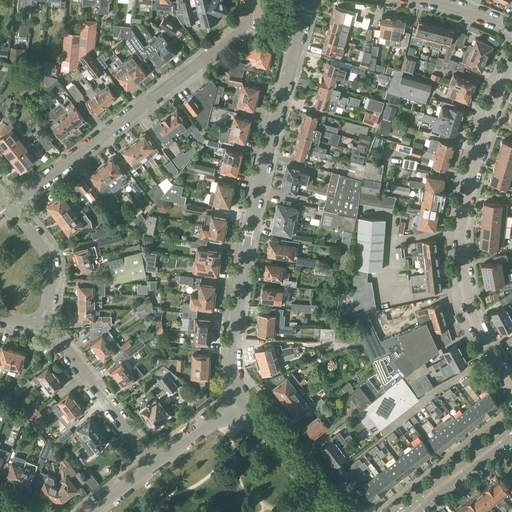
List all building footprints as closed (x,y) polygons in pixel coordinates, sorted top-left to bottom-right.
[(100,0),(100,4),(99,13),(108,14),(109,2),(111,2),(110,0),(100,0)] [(198,9),(222,3),(221,0),(190,0),(182,2),(181,0),(176,0),(176,2),(176,15),(198,9)] [(176,15),(182,25),(186,24),(187,26),(195,23),(191,12),(198,10),(202,26),(217,22),(215,15),(223,13),(224,11),(222,3),(198,9),(176,15)] [(334,8),(331,19),(358,27),(368,29),(371,30),(372,26),(358,23),(346,19),(348,12),(334,8)] [(380,29),(379,37),(386,38),(385,44),(389,45),(394,17),(382,16),(380,29)] [(405,19),(394,17),(389,45),(400,47),(400,45),(407,47),(410,34),(403,33),(405,19)] [(158,27),(168,35),(171,36),(177,27),(163,18),(158,27)] [(331,19),(328,30),(348,36),(349,30),(357,32),(358,27),(331,19)] [(422,46),(422,44),(423,39),(425,32),(424,32),(426,23),(419,21),(417,29),(414,28),(410,43),(422,46)] [(81,29),(95,30),(96,23),(82,22),(81,29)] [(431,45),(436,26),(426,23),(424,32),(425,32),(423,39),(422,44),(431,46),(431,45)] [(15,36),(27,37),(28,26),(16,25),(15,36)] [(123,41),(129,38),(130,27),(114,25),(113,36),(120,37),(123,41)] [(444,37),(446,28),(436,26),(431,45),(431,46),(430,48),(439,50),(440,47),(441,44),(443,36),(444,37)] [(445,67),(446,67),(449,59),(455,45),(451,43),(454,30),(446,28),(444,37),(443,36),(441,44),(440,47),(447,49),(444,59),(437,57),(437,59),(435,64),(445,67)] [(95,47),(96,30),(95,30),(81,29),(80,35),(78,59),(88,53),(95,47)] [(325,41),(350,48),(352,44),(346,42),(348,36),(328,30),(325,41)] [(462,47),(467,35),(460,32),(455,44),(462,47)] [(78,59),(80,35),(65,33),(61,72),(68,73),(74,70),(77,68),(78,62),(78,59)] [(150,37),(149,37),(167,60),(176,53),(171,46),(175,42),(171,36),(168,35),(165,37),(163,34),(157,39),(155,36),(151,39),(150,37)] [(144,58),(148,55),(157,67),(167,60),(149,37),(146,40),(149,44),(144,48),(139,41),(134,44),(129,38),(129,39),(137,49),(144,58)] [(132,53),(137,49),(129,39),(129,38),(123,41),(132,53)] [(471,51),(487,58),(491,48),(490,45),(476,39),(471,51)] [(349,52),(350,48),(325,41),(322,51),(335,55),(335,57),(340,59),(343,50),(349,52)] [(20,64),(26,64),(28,43),(21,42),(20,49),(12,48),(10,62),(20,63),(20,64)] [(372,46),(369,63),(368,69),(383,74),(385,67),(375,64),(376,57),(377,57),(379,47),(372,46)] [(0,57),(8,59),(10,51),(0,49),(0,57)] [(481,71),(487,58),(471,51),(465,64),(481,71)] [(95,59),(103,69),(107,66),(104,61),(109,58),(105,52),(95,59)] [(267,68),(271,52),(247,54),(252,60),(247,64),(242,64),(239,60),(226,70),(220,63),(214,67),(219,74),(229,75),(229,76),(233,76),(242,78),(243,72),(247,71),(255,65),(267,68)] [(93,89),(100,84),(95,78),(103,73),(88,53),(78,59),(78,62),(77,68),(91,87),(93,89)] [(127,69),(137,82),(147,75),(133,57),(131,57),(123,63),(119,59),(127,69)] [(127,90),(137,82),(127,69),(119,59),(116,61),(121,69),(115,73),(117,76),(117,77),(127,90)] [(449,59),(446,67),(462,72),(465,64),(459,61),(459,63),(449,59)] [(368,69),(369,63),(361,61),(359,67),(365,68),(367,69),(367,70),(368,70),(368,69)] [(50,73),(50,74),(57,76),(59,67),(43,63),(41,71),(50,73)] [(328,63),(325,74),(345,80),(348,69),(341,67),(328,63)] [(365,68),(359,67),(351,65),(350,71),(363,75),(365,68)] [(391,76),(394,68),(387,66),(384,74),(391,76)] [(403,75),(402,75),(403,71),(400,70),(394,68),(391,76),(385,91),(391,93),(425,103),(430,87),(442,90),(444,82),(426,78),(420,76),(420,77),(407,74),(406,74),(404,73),(403,75)] [(448,84),(457,88),(472,93),(477,83),(452,73),(448,84)] [(40,77),(49,89),(59,81),(57,79),(43,74),(40,77)] [(335,88),(340,90),(343,89),(344,84),(350,86),(351,81),(345,80),(325,74),(323,79),(322,78),(321,84),(335,88)] [(21,95),(33,85),(26,78),(18,92),(21,95)] [(217,91),(217,88),(212,81),(184,102),(204,129),(207,127),(208,124),(208,122),(208,121),(211,112),(212,107),(212,106),(217,91)] [(67,89),(77,102),(84,97),(74,84),(67,89)] [(256,99),(257,99),(259,88),(243,84),(240,95),(256,99)] [(320,90),(319,95),(327,97),(335,99),(345,102),(346,103),(348,103),(357,105),(358,101),(349,99),(338,96),(340,90),(335,88),(321,84),(319,90),(320,90)] [(116,98),(107,86),(101,91),(98,87),(93,90),(97,94),(97,95),(106,107),(116,98)] [(106,107),(97,95),(97,94),(93,90),(93,89),(91,87),(86,91),(91,99),(86,103),(95,115),(106,107)] [(468,104),(472,93),(457,88),(453,98),(468,104)] [(390,93),(383,91),(381,98),(388,100),(390,93)] [(229,103),(228,109),(237,111),(237,112),(239,107),(254,111),(257,99),(256,99),(240,95),(235,94),(232,104),(229,103)] [(319,95),(315,106),(335,111),(336,105),(343,107),(345,103),(348,103),(346,103),(345,102),(335,99),(327,97),(319,95)] [(77,126),(85,121),(68,97),(64,100),(65,102),(61,105),(77,126)] [(374,111),(380,112),(381,113),(384,102),(370,98),(366,109),(374,111)] [(438,116),(461,123),(462,119),(463,119),(464,115),(464,114),(464,113),(454,110),(456,105),(443,101),(438,116)] [(0,111),(5,115),(5,114),(10,106),(4,102),(0,108),(0,111)] [(77,126),(61,105),(60,103),(52,109),(58,118),(58,119),(69,133),(77,126)] [(387,105),(383,117),(392,121),(396,108),(387,105)] [(233,121),(231,128),(248,132),(251,120),(235,116),(237,111),(228,109),(220,107),(212,106),(212,107),(211,112),(208,121),(214,123),(224,125),(226,119),(233,121)] [(58,119),(58,118),(52,109),(48,112),(53,119),(55,118),(56,120),(50,124),(61,139),(69,133),(58,119)] [(189,126),(177,109),(169,115),(180,129),(182,132),(186,136),(191,132),(200,143),(205,139),(193,123),(189,126)] [(375,127),(380,112),(374,111),(372,114),(366,112),(362,122),(375,127)] [(18,139),(24,135),(25,134),(23,132),(21,131),(19,131),(18,130),(17,130),(16,128),(12,124),(15,123),(16,120),(16,116),(14,113),(11,112),(8,112),(6,113),(0,123),(0,133),(3,136),(0,137),(0,147),(1,147),(4,151),(18,139)] [(436,117),(422,112),(419,120),(432,124),(431,126),(439,129),(438,133),(440,134),(441,131),(457,136),(457,134),(458,134),(459,130),(459,129),(461,123),(438,116),(437,116),(436,117)] [(330,132),(336,134),(338,129),(323,125),(325,117),(319,115),(318,117),(305,113),(305,114),(303,114),(302,119),(303,119),(302,124),(330,132)] [(180,129),(169,115),(165,118),(164,118),(161,120),(161,121),(160,122),(171,136),(176,132),(178,135),(182,132),(180,129)] [(34,119),(27,124),(31,129),(38,124),(34,119)] [(381,120),(377,133),(388,136),(392,124),(381,120)] [(366,134),(368,127),(345,121),(343,128),(366,134)] [(175,140),(171,136),(160,122),(153,127),(167,146),(175,140)] [(330,132),(302,124),(299,135),(319,140),(321,135),(329,137),(330,132)] [(245,143),(248,132),(231,128),(228,139),(245,143)] [(25,134),(24,135),(27,139),(33,134),(30,130),(25,134)] [(38,138),(47,150),(53,145),(45,133),(38,138)] [(140,137),(138,139),(149,153),(151,157),(158,152),(156,148),(156,147),(145,133),(144,134),(142,134),(140,136),(140,137)] [(325,153),(326,149),(322,148),(318,147),(320,141),(319,141),(319,140),(299,135),(296,145),(321,152),(325,153)] [(382,139),(376,137),(373,147),(379,149),(382,139)] [(11,160),(26,148),(18,139),(4,151),(6,154),(5,157),(8,160),(11,160)] [(130,145),(128,146),(139,160),(145,156),(148,159),(151,157),(149,153),(138,139),(133,142),(132,142),(130,143),(130,145)] [(431,139),(428,151),(434,153),(451,158),(454,146),(431,139)] [(220,148),(221,143),(208,140),(206,145),(218,148),(218,147),(220,148)] [(511,143),(502,141),(499,151),(511,155),(511,143)] [(367,145),(358,143),(356,151),(366,153),(367,145)] [(11,160),(15,166),(14,168),(17,171),(20,171),(38,158),(33,151),(36,149),(32,144),(26,148),(11,160)] [(410,154),(421,157),(421,156),(434,160),(432,166),(447,170),(451,158),(434,153),(428,151),(422,150),(412,147),(402,144),(400,152),(410,154)] [(325,153),(321,152),(296,145),(293,156),(307,160),(308,153),(324,157),(325,153)] [(139,160),(128,146),(127,147),(125,147),(123,148),(123,150),(121,151),(133,168),(130,170),(135,177),(138,174),(135,169),(142,164),(139,160)] [(184,153),(188,158),(189,160),(196,151),(193,147),(184,153)] [(221,159),(240,164),(243,153),(224,148),(221,159)] [(511,155),(499,151),(496,162),(511,166),(511,155)] [(188,158),(184,153),(183,152),(172,160),(178,168),(181,168),(188,158)] [(356,163),(363,164),(365,157),(359,155),(356,163)] [(107,162),(105,163),(116,177),(119,181),(122,185),(123,186),(122,186),(123,186),(128,183),(125,178),(127,176),(113,158),(111,159),(109,159),(107,161),(107,162)] [(237,176),(240,164),(221,159),(218,171),(237,176)] [(417,162),(403,159),(401,167),(415,170),(417,162)] [(164,165),(174,177),(178,172),(177,169),(171,161),(164,165)] [(363,164),(356,163),(351,161),(347,176),(362,180),(363,180),(363,178),(365,165),(363,164)] [(363,178),(380,181),(383,165),(366,161),(365,165),(363,178)] [(511,166),(496,162),(493,172),(511,178),(511,166)] [(97,170),(96,171),(107,185),(107,186),(110,189),(111,191),(112,191),(113,193),(122,186),(123,186),(122,185),(119,181),(116,177),(105,163),(101,167),(99,166),(97,168),(97,170)] [(189,170),(206,174),(210,175),(212,168),(191,163),(189,170)] [(299,182),(307,184),(307,183),(312,184),(313,179),(308,178),(309,171),(302,170),(287,166),(286,169),(285,170),(285,172),(285,173),(284,178),(299,182)] [(35,171),(32,168),(26,172),(29,176),(35,171)] [(91,175),(89,176),(104,197),(111,191),(110,189),(107,186),(107,185),(96,171),(95,171),(93,171),(91,173),(91,175)] [(317,192),(327,194),(335,196),(340,174),(328,171),(327,177),(330,178),(329,182),(320,181),(319,186),(317,186),(316,191),(317,192)] [(511,178),(493,172),(490,183),(511,189),(511,178)] [(327,194),(324,209),(357,217),(359,204),(361,192),(361,191),(363,180),(362,180),(347,176),(340,174),(335,196),(327,194)] [(418,188),(425,189),(441,192),(443,180),(428,177),(426,183),(410,181),(409,186),(418,188)] [(158,185),(164,193),(172,184),(170,182),(167,178),(158,185)] [(298,187),(299,182),(284,178),(281,191),(296,194),(298,187)] [(381,181),(380,181),(363,178),(363,180),(361,191),(379,194),(381,181)] [(79,197),(90,189),(82,180),(76,184),(80,189),(75,193),(79,197)] [(130,184),(138,194),(143,190),(135,180),(130,184)] [(218,182),(215,193),(233,197),(233,196),(234,195),(235,192),(234,190),(235,185),(218,182)] [(298,187),(307,189),(306,189),(316,191),(317,186),(312,184),(307,183),(307,184),(299,182),(298,187)] [(164,193),(158,185),(157,185),(157,184),(147,192),(156,204),(160,198),(164,193)] [(164,193),(160,198),(179,203),(183,186),(173,184),(172,184),(164,193)] [(425,189),(422,204),(438,206),(441,192),(425,189)] [(91,203),(98,198),(92,190),(85,195),(91,203)] [(230,208),(231,203),(232,202),(233,199),(232,198),(233,197),(215,193),(212,205),(230,208)] [(55,216),(68,206),(61,196),(47,206),(55,216)] [(120,215),(106,197),(101,201),(115,219),(120,215)] [(171,205),(168,200),(163,199),(158,202),(157,207),(160,212),(165,213),(169,210),(171,205)] [(484,203),(483,214),(506,216),(507,205),(484,203)] [(436,218),(438,206),(422,204),(421,210),(408,208),(407,213),(413,214),(420,215),(436,218)] [(201,214),(202,208),(202,207),(188,205),(186,211),(201,214)] [(275,217),(293,220),(295,221),(296,217),(294,216),(296,208),(278,205),(275,217)] [(62,225),(75,215),(68,206),(55,216),(62,225)] [(357,217),(324,209),(320,226),(334,230),(334,226),(355,231),(357,217)] [(75,215),(62,225),(69,235),(77,229),(78,233),(93,229),(92,226),(91,222),(83,210),(76,215),(75,215)] [(139,227),(145,219),(141,214),(133,220),(139,227)] [(206,214),(204,226),(210,227),(226,230),(226,228),(227,228),(228,224),(227,223),(228,218),(206,214)] [(483,214),(481,225),(505,227),(506,216),(483,214)] [(153,235),(156,217),(149,215),(139,228),(139,232),(153,235)] [(412,231),(414,232),(413,233),(423,233),(424,227),(434,229),(436,218),(420,215),(418,226),(413,225),(412,231)] [(292,228),(293,220),(275,217),(273,231),(290,235),(291,232),(292,233),(293,228),(292,228)] [(382,271),(385,220),(358,218),(355,269),(368,270),(382,271)] [(202,225),(199,237),(223,242),(224,237),(226,236),(226,233),(225,232),(226,230),(210,227),(204,226),(202,225)] [(481,225),(480,236),(504,238),(505,227),(481,225)] [(93,240),(109,235),(107,229),(91,233),(93,240)] [(100,239),(101,245),(117,241),(116,239),(123,237),(122,233),(100,239)] [(293,235),(292,242),(297,242),(301,243),(302,236),(293,235)] [(152,246),(153,238),(143,236),(142,244),(152,246)] [(480,236),(479,246),(503,249),(504,238),(480,236)] [(297,242),(292,242),(290,241),(290,246),(270,242),(268,255),(292,259),(294,246),(296,247),(297,242)] [(412,251),(413,256),(420,255),(424,255),(437,253),(435,241),(422,242),(416,243),(417,251),(412,251)] [(97,257),(94,245),(90,247),(90,246),(73,250),(75,256),(73,257),(74,259),(76,260),(76,262),(93,258),(92,258),(97,257)] [(220,257),(221,252),(206,249),(197,248),(196,248),(194,260),(203,261),(219,264),(220,262),(221,261),(221,258),(220,257)] [(402,258),(403,270),(409,269),(408,259),(405,260),(405,257),(402,258),(401,248),(395,248),(396,259),(402,258)] [(141,252),(145,270),(156,272),(157,267),(155,266),(156,254),(141,251),(141,252)] [(116,284),(146,276),(145,270),(141,252),(122,257),(122,258),(109,261),(111,269),(110,269),(112,277),(103,277),(103,280),(104,280),(104,284),(116,284)] [(425,267),(438,266),(437,253),(424,255),(420,255),(413,256),(413,261),(418,260),(419,267),(425,267)] [(481,265),(483,276),(506,272),(504,261),(507,260),(506,255),(493,257),(494,263),(481,265)] [(79,273),(95,269),(94,265),(99,264),(97,257),(92,258),(93,258),(76,262),(76,264),(75,265),(76,267),(77,267),(79,273)] [(297,257),(296,264),(315,267),(316,260),(297,257)] [(219,265),(219,264),(203,261),(201,273),(202,273),(217,276),(218,270),(220,269),(220,267),(219,265)] [(293,268),(294,264),(294,263),(287,263),(286,267),(267,265),(265,277),(281,280),(282,280),(283,272),(286,272),(287,267),(293,268)] [(426,280),(440,278),(438,266),(425,267),(426,274),(426,277),(426,280)] [(332,270),(315,268),(314,274),(331,277),(332,270)] [(351,314),(376,310),(372,282),(367,282),(368,270),(355,269),(353,269),(352,295),(351,314)] [(506,272),(483,276),(485,287),(498,285),(499,290),(511,288),(511,286),(511,282),(508,283),(508,282),(506,272)] [(193,277),(189,277),(180,275),(180,277),(179,282),(179,283),(192,285),(193,277)] [(440,278),(426,280),(427,283),(428,292),(441,290),(440,278)] [(76,291),(76,294),(78,295),(77,296),(94,296),(102,296),(104,296),(104,284),(104,280),(103,280),(99,280),(99,279),(89,279),(89,284),(77,284),(77,290),(76,291)] [(146,281),(147,284),(148,290),(156,291),(157,281),(146,281)] [(198,296),(214,298),(216,286),(196,283),(195,286),(196,288),(199,289),(198,296)] [(284,304),(286,290),(263,288),(261,302),(284,304)] [(503,306),(511,299),(511,292),(499,301),(503,306)] [(336,313),(351,314),(352,295),(339,293),(336,313)] [(182,312),(182,313),(196,314),(197,308),(213,310),(214,298),(198,296),(192,295),(191,303),(183,302),(181,312),(182,312)] [(78,301),(76,302),(76,306),(78,307),(78,310),(95,310),(95,307),(102,307),(102,296),(94,296),(77,296),(78,301)] [(138,305),(135,307),(143,318),(153,312),(151,301),(138,305)] [(316,305),(291,303),(291,310),(316,312),(316,305)] [(491,314),(496,324),(510,316),(511,315),(511,309),(509,304),(491,314)] [(441,305),(417,312),(420,325),(425,323),(444,317),(441,305)] [(78,311),(76,313),(76,316),(78,317),(78,322),(90,322),(90,328),(103,327),(108,322),(112,322),(111,322),(112,316),(101,316),(101,320),(95,320),(95,310),(78,310),(78,311)] [(188,322),(188,330),(194,331),(211,332),(212,320),(195,319),(196,314),(182,313),(182,317),(189,318),(188,322)] [(367,313),(354,319),(365,345),(365,347),(369,356),(377,372),(385,391),(401,378),(423,361),(438,350),(452,342),(451,338),(436,345),(430,333),(425,323),(420,325),(380,341),(367,313)] [(284,326),(284,321),(276,320),(277,315),(259,314),(258,324),(284,326)] [(511,315),(510,316),(496,324),(501,333),(511,327),(511,315)] [(444,317),(425,323),(430,333),(448,327),(444,317)] [(89,343),(96,353),(110,342),(105,337),(110,333),(108,329),(111,327),(111,326),(113,324),(112,322),(108,322),(103,327),(90,328),(90,335),(94,339),(89,343)] [(284,326),(258,324),(258,334),(275,336),(275,333),(295,334),(296,328),(292,327),(284,326)] [(365,347),(365,345),(358,330),(351,330),(320,328),(319,339),(334,340),(334,344),(333,351),(344,346),(361,348),(362,347),(365,347)] [(190,348),(195,349),(199,349),(200,344),(210,345),(211,332),(194,331),(188,330),(187,342),(184,342),(183,348),(190,348)] [(110,342),(96,353),(103,362),(117,351),(117,352),(121,349),(113,340),(110,342)] [(135,345),(138,350),(145,345),(142,340),(135,345)] [(124,352),(133,346),(129,341),(121,348),(124,352)] [(439,366),(462,354),(457,344),(443,352),(446,358),(437,363),(439,366)] [(133,346),(124,352),(123,353),(127,359),(139,350),(138,350),(135,345),(134,345),(133,346)] [(257,363),(293,352),(292,347),(291,347),(286,348),(275,351),(273,345),(255,351),(254,354),(257,363)] [(297,346),(292,347),(293,352),(294,357),(300,355),(297,346)] [(0,366),(9,369),(14,351),(2,347),(0,355),(0,366)] [(153,351),(159,358),(162,357),(160,351),(158,347),(153,351)] [(362,347),(361,348),(366,357),(369,356),(365,347),(362,347)] [(192,354),(191,366),(209,367),(210,355),(199,354),(199,349),(195,349),(195,354),(192,354)] [(15,376),(16,371),(20,372),(25,354),(14,351),(9,369),(7,374),(15,376)] [(262,375),(280,370),(278,362),(294,357),(293,352),(257,363),(259,368),(260,368),(262,375)] [(462,354),(439,366),(445,376),(467,363),(462,354)] [(163,366),(164,365),(167,368),(174,360),(162,359),(163,366)] [(116,380),(129,370),(122,361),(109,371),(116,380)] [(432,365),(427,368),(426,366),(423,361),(401,378),(407,385),(410,383),(411,383),(416,380),(424,375),(425,374),(429,372),(434,369),(432,365)] [(129,370),(116,380),(124,389),(136,380),(137,381),(144,376),(135,365),(129,370)] [(178,378),(171,372),(167,368),(164,365),(163,366),(155,372),(160,378),(159,379),(166,387),(162,390),(165,393),(168,391),(170,393),(176,388),(172,382),(178,378)] [(44,386),(56,375),(49,366),(36,376),(34,377),(32,379),(35,383),(39,380),(44,386)] [(209,367),(191,366),(190,378),(208,379),(209,367)] [(349,394),(360,408),(371,400),(372,402),(385,392),(385,391),(377,372),(367,378),(368,379),(349,394)] [(280,397),(294,387),(299,382),(292,373),(286,377),(273,388),(280,397)] [(411,383),(410,383),(418,396),(427,391),(425,387),(422,382),(428,379),(425,374),(424,375),(416,380),(411,383)] [(56,375),(44,386),(51,395),(63,384),(56,375)] [(22,381),(16,391),(18,394),(32,384),(27,377),(22,381)] [(289,409),(303,398),(308,393),(302,386),(309,381),(306,377),(299,382),(294,387),(280,397),(289,409)] [(418,399),(407,385),(401,378),(385,391),(385,392),(372,402),(357,414),(367,427),(370,431),(373,434),(418,399)] [(348,383),(341,388),(344,393),(351,387),(348,383)] [(310,398),(312,396),(322,389),(319,385),(308,393),(303,398),(289,409),(297,418),(313,405),(317,411),(327,403),(323,398),(315,404),(310,398)] [(1,400),(8,404),(15,392),(8,387),(1,400)] [(64,412),(77,402),(70,392),(57,402),(64,412)] [(157,427),(160,424),(161,422),(161,420),(167,416),(159,406),(161,405),(151,392),(142,399),(144,401),(142,403),(142,404),(142,406),(143,409),(141,410),(155,427),(157,427)] [(480,400),(490,412),(499,406),(489,393),(480,400)] [(472,406),(482,419),(490,412),(480,400),(472,406)] [(77,402),(64,412),(71,421),(84,411),(77,402)] [(27,418),(34,413),(28,405),(21,410),(27,418)] [(473,426),(482,419),(472,406),(463,413),(473,426)] [(34,413),(27,418),(38,432),(47,425),(41,417),(43,416),(39,410),(34,413)] [(305,426),(308,431),(308,433),(310,437),(313,436),(313,437),(332,423),(329,419),(327,417),(328,416),(325,412),(319,416),(305,426)] [(464,432),(473,426),(463,413),(455,419),(454,420),(464,432)] [(456,439),(464,432),(454,420),(455,419),(451,415),(442,421),(446,426),(456,439)] [(82,442),(85,439),(98,429),(90,419),(77,429),(81,434),(78,437),(82,442)] [(437,433),(447,446),(456,439),(446,426),(437,433)] [(360,439),(370,431),(367,427),(352,439),(355,442),(360,439)] [(69,429),(61,436),(57,438),(61,443),(73,434),(69,429)] [(84,459),(94,451),(95,452),(105,443),(107,441),(98,429),(85,439),(82,442),(86,447),(80,453),(84,459)] [(345,444),(346,443),(345,441),(343,439),(338,433),(332,438),(333,440),(321,450),(327,458),(340,448),(345,444)] [(439,452),(447,446),(437,433),(429,439),(439,452)] [(349,435),(343,439),(345,441),(346,443),(352,438),(349,435)] [(0,463),(1,460),(7,462),(12,449),(6,447),(4,451),(0,449),(0,441),(0,442),(0,441),(0,463)] [(23,468),(17,483),(28,488),(35,469),(40,471),(50,447),(45,441),(38,458),(40,458),(37,465),(26,461),(23,468)] [(414,448),(423,460),(432,454),(422,441),(414,448)] [(327,458),(334,466),(346,457),(351,453),(345,444),(340,448),(327,458)] [(415,467),(423,460),(414,448),(405,454),(415,467)] [(17,483),(23,468),(16,465),(19,459),(15,457),(17,451),(12,449),(7,462),(12,464),(6,479),(17,483)] [(60,486),(58,487),(59,494),(62,499),(63,500),(76,490),(69,480),(79,472),(80,471),(66,454),(59,459),(63,465),(60,468),(61,479),(64,483),(60,486)] [(396,461),(406,474),(415,467),(405,454),(396,461)] [(398,480),(406,474),(396,461),(388,468),(398,480)] [(379,474),(389,487),(398,480),(388,468),(379,474)] [(344,480),(349,476),(345,470),(339,474),(344,480)] [(40,472),(37,481),(44,484),(40,493),(51,498),(56,500),(63,500),(62,499),(59,494),(58,487),(57,487),(55,477),(54,477),(40,472)] [(80,486),(86,481),(79,472),(73,477),(80,486)] [(93,489),(99,484),(90,472),(83,478),(86,481),(93,489)] [(380,494),(389,487),(379,474),(371,481),(380,494)] [(497,480),(488,487),(498,500),(502,505),(506,510),(510,507),(502,497),(508,493),(497,480)] [(372,500),(380,494),(371,481),(362,488),(372,500)] [(488,487),(479,494),(489,507),(490,507),(495,503),(501,511),(503,511),(506,510),(502,505),(498,500),(488,487)] [(474,498),(470,501),(478,511),(485,511),(484,511),(489,507),(479,494),(474,498)] [(478,511),(470,501),(456,511),(478,511)]
